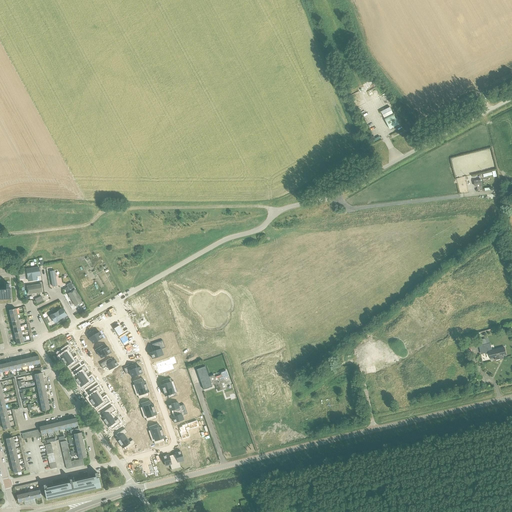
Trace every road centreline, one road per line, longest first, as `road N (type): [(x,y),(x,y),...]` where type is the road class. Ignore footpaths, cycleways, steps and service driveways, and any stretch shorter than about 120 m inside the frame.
road 1 (unclassified): [(115,301),(262,227),(283,208),(332,196),(511,98)]
road 2 (tertiary): [(135,489),(511,399)]
road 3 (track): [(274,213),(257,205),(122,208),(83,226),(0,235)]
road 4 (residential): [(118,463),(175,445),(143,352)]
